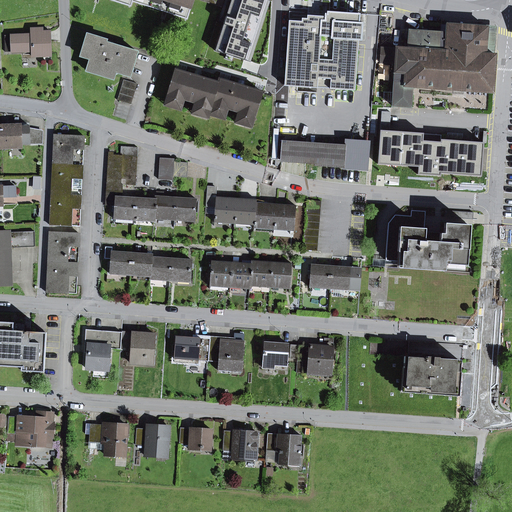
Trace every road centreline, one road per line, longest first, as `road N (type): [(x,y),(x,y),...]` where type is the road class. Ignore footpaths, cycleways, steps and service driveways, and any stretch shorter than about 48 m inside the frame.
road 1 (residential): [(64,397),(480,426)]
road 2 (residential): [(497,201),(280,180),(95,119)]
road 3 (residential): [(88,309),(486,336)]
road 4 (residential): [(88,309),(95,119)]
road 5 (residential): [(507,51),(497,201)]
road 6 (residential): [(497,201),(486,336)]
